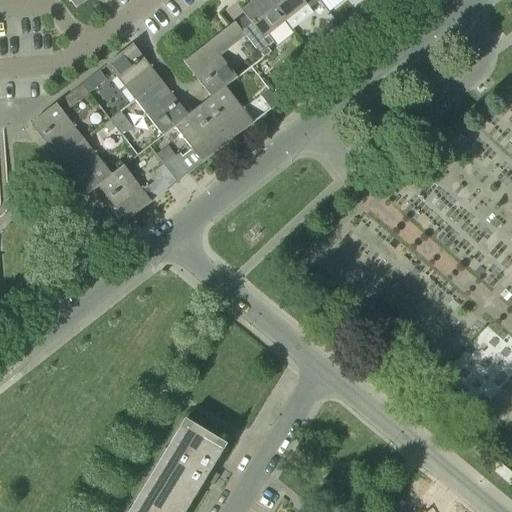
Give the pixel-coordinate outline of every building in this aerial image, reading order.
[(68,0),(76,9),(87,0),(68,0)] [(287,23),(268,0),(257,0),(242,12),(245,17),(235,24),(246,37),(260,55),(275,44),(269,37),(287,23)] [(268,0),(287,23),(307,7),(309,9),(320,1),(319,0),(268,0)] [(387,0),(380,0),(372,6),(381,17),(393,8),(387,0)] [(238,78),(220,56),(246,37),(235,24),(184,63),(212,99),(226,88),(238,78)] [(133,45),(107,66),(135,101),(161,81),(133,45)] [(271,53),(268,49),(260,55),(263,59),(271,53)] [(97,88),(91,79),(83,85),(90,93),(97,88)] [(175,128),(189,116),(161,81),(135,101),(163,137),(175,128)] [(83,85),(63,101),(69,110),(90,93),(83,85)] [(212,99),(201,108),(228,143),(254,123),(226,88),(212,99)] [(260,97),(271,110),(279,103),(268,90),(260,97)] [(31,125),(58,160),(84,140),(57,105),(31,125)] [(174,156),(163,164),(177,182),(202,163),(203,163),(228,143),(201,108),(189,116),(175,128),(192,149),(181,158),(179,155),(175,157),(174,156)] [(110,120),(122,134),(124,133),(125,134),(132,129),(120,113),(110,120)] [(110,120),(103,126),(109,134),(115,129),(120,135),(122,134),(110,120)] [(84,140),(58,160),(86,197),(98,187),(112,176),(84,140)] [(112,176),(98,187),(126,223),(152,203),(152,202),(177,182),(163,165),(152,173),(154,176),(157,180),(153,183),(147,187),(146,186),(142,189),(124,167),(112,176)] [(450,429),(432,414),(426,422),(444,437),(450,429)] [(205,481),(213,486),(218,476),(211,472),(227,446),(186,420),(148,482),(190,507),(205,481)] [(148,482),(129,511),(186,511),(190,507),(148,482)]
